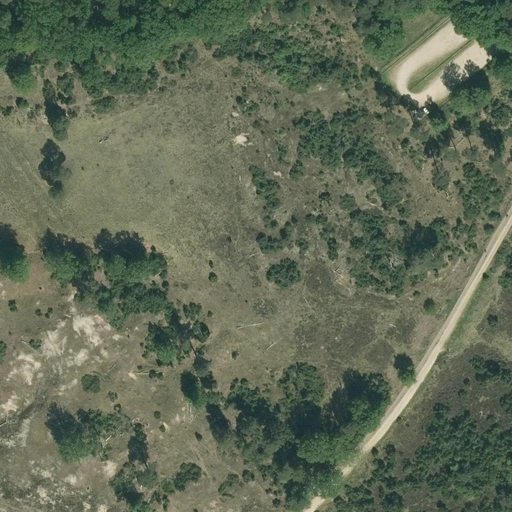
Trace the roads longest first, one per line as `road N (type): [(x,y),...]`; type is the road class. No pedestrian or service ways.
road 1 (track): [(511,221),(413,391),(308,511)]
road 2 (track): [(0,33),(146,49),(185,32),(215,0)]
